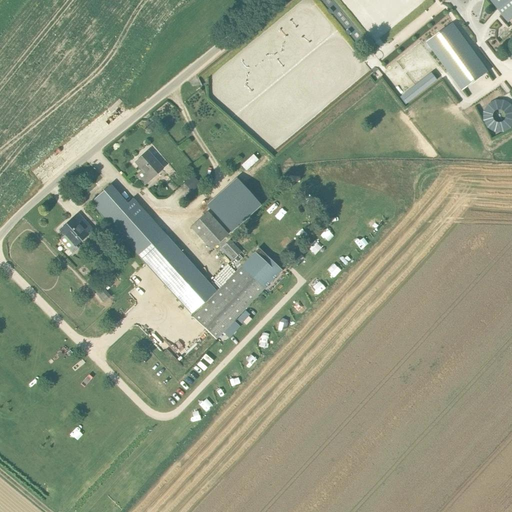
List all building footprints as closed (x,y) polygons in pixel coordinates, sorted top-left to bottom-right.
[(511,0),(490,0),(508,22),(511,18),(511,0)] [(430,39),(427,42),(462,91),(488,72),(468,44),(452,23),(430,39)] [(375,81),(381,76),(377,70),(371,75),(375,81)] [(511,129),(511,118),(511,100),(482,101),(483,130),(511,129)] [(162,168),(148,152),(136,163),(143,171),(137,176),(145,184),(162,168)] [(192,192),(201,185),(194,175),(184,183),(192,192)] [(259,205),(239,183),(209,210),(229,232),(259,205)] [(133,198),(127,203),(122,197),(121,198),(119,196),(117,194),(118,193),(114,188),(110,184),(91,203),(107,221),(108,221),(191,313),(216,291),(133,198)] [(267,221),(272,216),(265,210),(260,215),(267,221)] [(95,231),(79,213),(59,231),(64,237),(60,240),(71,252),(95,231)] [(209,214),(191,229),(212,252),(229,237),(209,214)] [(256,235),(260,230),(252,223),(248,227),(256,235)] [(320,233),(329,236),(332,227),(322,224),(320,233)] [(355,251),(361,245),(355,239),(349,245),(355,251)] [(242,253),(231,241),(223,249),(233,261),(242,253)] [(248,259),(193,317),(216,339),(278,273),(274,270),(255,251),(248,259)] [(312,299),(321,289),(314,282),(304,292),(312,299)] [(105,303),(111,297),(99,283),(92,289),(105,303)] [(241,323),(242,322),(248,316),(249,314),(245,310),(237,319),(241,323)] [(22,366),(17,372),(25,379),(30,373),(22,366)]
